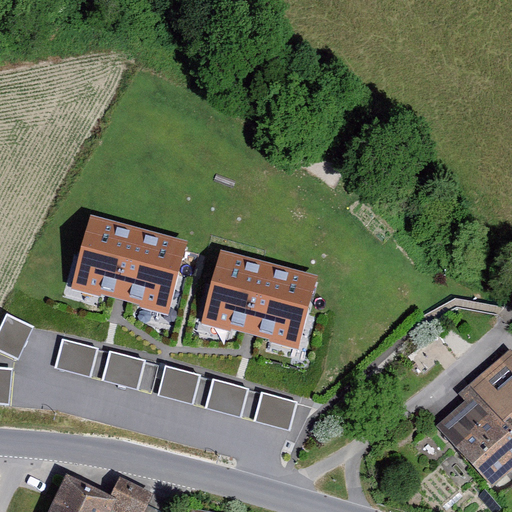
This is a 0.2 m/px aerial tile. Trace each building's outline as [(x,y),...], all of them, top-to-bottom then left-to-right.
[(139,311),(168,319),(188,245),(92,219),(72,293),(101,300),(101,298),(140,309),(139,311)] [(269,345),(299,353),(318,281),(220,255),(201,328),(232,336),(232,333),(270,343),(269,345)] [(0,332),(0,353),(19,362),(34,329),(8,317),(0,332)] [(56,370),(91,379),(98,351),(63,342),(56,370)] [(511,355),(510,353),(458,397),(465,404),(436,429),(492,493),(511,476),(511,355)] [(104,382),(138,392),(146,363),(111,354),(104,382)] [(0,406),(10,407),(13,371),(0,369),(0,406)] [(159,397),(193,406),(201,379),(166,370),(159,397)] [(207,410),(241,419),(249,392),(214,382),(207,410)] [(255,422),(290,432),(298,404),(263,394),(255,422)] [(111,501),(66,480),(50,511),(107,511),(106,511),(111,501)] [(107,511),(147,511),(154,498),(120,482),(111,501),(106,511),(107,511)]
